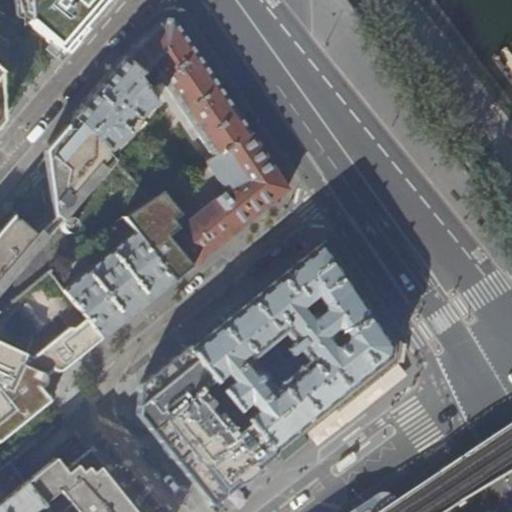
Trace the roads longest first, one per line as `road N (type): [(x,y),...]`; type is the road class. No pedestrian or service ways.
road 1 (residential): [(177,511),(106,419),(101,396),(113,366),(364,171)]
road 2 (primary): [(499,371),(364,171)]
road 3 (primary): [(499,371),(445,402),(420,433),(309,511)]
road 4 (primary): [(364,171),(235,0)]
road 5 (residential): [(0,160),(139,0)]
